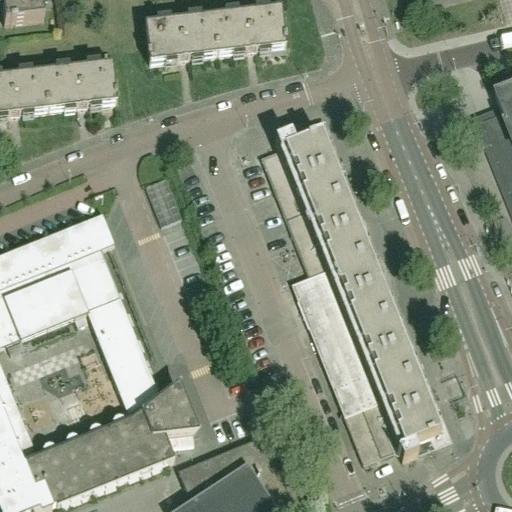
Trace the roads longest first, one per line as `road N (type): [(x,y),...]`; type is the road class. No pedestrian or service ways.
road 1 (residential): [(351,495),(201,123)]
road 2 (residential): [(0,198),(201,123)]
road 3 (tertiary): [(443,241),(437,254),(501,432)]
road 4 (tertiary): [(443,241),(376,78)]
road 5 (tertiary): [(511,379),(455,247),(443,241)]
